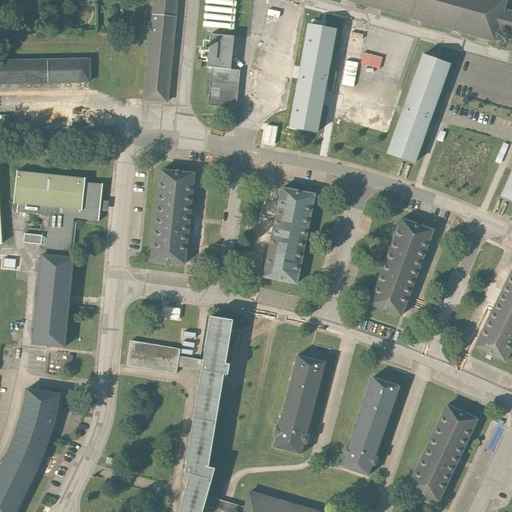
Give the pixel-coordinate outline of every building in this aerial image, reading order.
[(176,0),(150,0),(140,103),(166,106),(176,0)] [(335,0),(495,44),(498,32),(511,36),(511,11),(504,9),(506,0),(335,0)] [(116,5),(108,8),(111,16),(119,13),(116,5)] [(336,30),(307,25),(287,129),(317,134),(336,30)] [(233,38),(208,36),(206,62),(206,67),(210,68),(231,70),(233,38)] [(0,83),(94,81),(93,57),(0,59),(0,83)] [(453,69),(424,60),(389,159),(418,168),(453,69)] [(236,105),(240,70),(231,70),(210,68),(207,105),(236,108),(236,105)] [(194,170),(156,167),(149,263),(187,266),(194,170)] [(511,170),(501,197),(511,202),(511,170)] [(85,180),(16,173),(13,208),(18,209),(17,215),(47,218),(43,258),(40,258),(31,351),(67,354),(76,262),(72,261),(76,222),(100,224),(103,187),(85,185),(85,180)] [(315,193),(278,186),(261,279),(297,286),(315,193)] [(435,231),(400,218),(367,306),(402,319),(435,231)] [(511,345),(511,272),(474,347),(504,362),(511,345)] [(183,474),(189,475),(178,511),(201,511),(203,506),(206,496),(214,469),(207,468),(222,374),(227,374),(228,364),(224,364),(231,320),(209,317),(202,359),(200,370),(183,474)] [(180,351),(131,343),(127,366),(176,374),(177,366),(179,355),(180,351)] [(194,369),(200,370),(202,359),(196,358),(179,355),(177,366),(194,369)] [(323,364),(297,357),(279,428),(276,428),(274,436),(277,437),(274,448),(301,454),(303,443),(306,444),(308,436),(305,435),(323,364)] [(398,383),(371,374),(340,467),(368,476),(398,383)] [(0,511),(20,511),(22,509),(49,449),(61,399),(26,393),(20,420),(11,444),(0,468),(0,511)] [(476,419),(447,406),(409,489),(437,502),(476,419)] [(243,511),(313,511),(249,493),(245,507),(243,511)] [(222,511),(223,511),(243,511),(245,507),(225,502),(206,496),(203,506),(222,511)]
